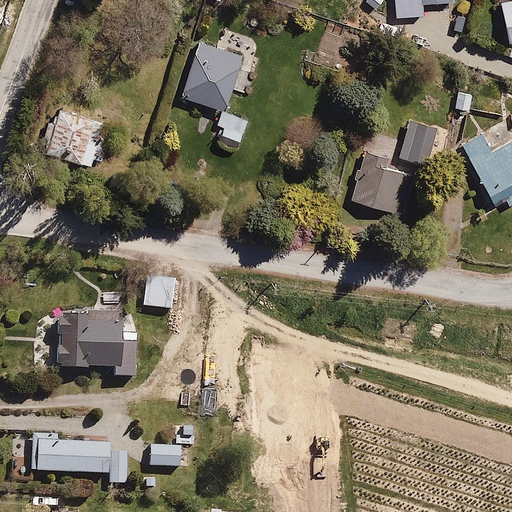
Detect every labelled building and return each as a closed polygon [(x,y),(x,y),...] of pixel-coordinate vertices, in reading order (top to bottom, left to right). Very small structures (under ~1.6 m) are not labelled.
[(389,0),(390,13),(422,12),(421,0),(436,0),(437,6),(457,5),(456,0),(389,0)] [(511,0),(500,0),(505,37),(511,36),(511,0)] [(242,45),(194,32),(176,96),(224,109),(242,45)] [(105,124),(61,109),(47,154),(93,167),(105,124)] [(420,161),(430,117),(406,112),(396,156),(420,161)] [(511,132),(489,145),(481,129),(459,141),(492,201),(503,195),(506,200),(511,197),(511,132)] [(382,163),(386,150),(357,143),(345,194),(407,209),(416,171),(382,163)] [(171,269),(142,267),(140,301),(170,302),(171,269)] [(67,313),(56,314),(57,363),(110,362),(111,370),(141,369),(141,362),(134,362),(133,325),(122,326),(122,300),(89,301),(89,296),(67,297),(67,313)] [(161,387),(161,397),(200,396),(200,388),(193,388),(192,365),(163,367),(164,387),(161,387)] [(108,446),(108,430),(80,430),(80,418),(57,418),(56,429),(27,429),(26,467),(105,468),(105,479),(125,479),(126,446),(108,446)] [(183,445),(196,445),(195,420),(173,421),(174,439),(146,440),(147,463),(183,462),(183,445)]
